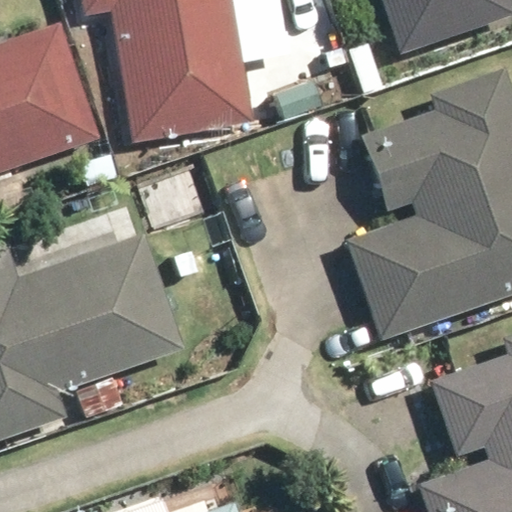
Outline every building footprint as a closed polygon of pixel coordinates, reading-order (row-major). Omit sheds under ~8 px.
[(110,0),(132,125),(268,102),(250,0),(110,0)] [(511,0),(385,0),(396,36),(511,1),(511,0)] [(0,159),(74,135),(35,21),(0,32),(0,159)] [(511,98),(349,156),(410,323),(511,286),(511,98)] [(0,404),(169,341),(125,227),(0,274),(0,404)] [(511,511),(511,367),(415,397),(450,511),(511,511)]
